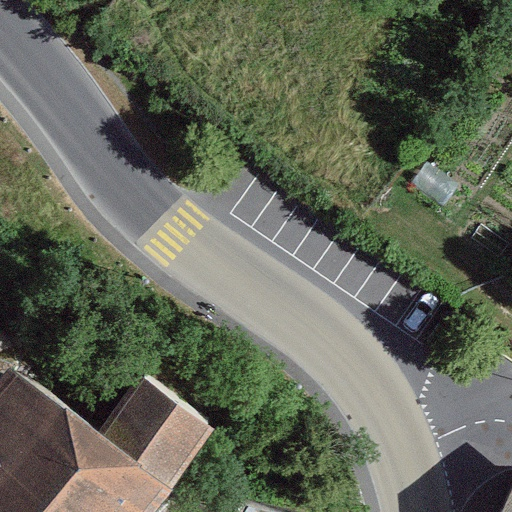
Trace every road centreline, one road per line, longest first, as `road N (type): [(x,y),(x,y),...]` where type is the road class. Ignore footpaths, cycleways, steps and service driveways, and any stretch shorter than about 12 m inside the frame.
road 1 (primary): [(0,28),(175,239),(338,352),(388,421)]
road 2 (residential): [(388,421),(446,414),(511,423)]
